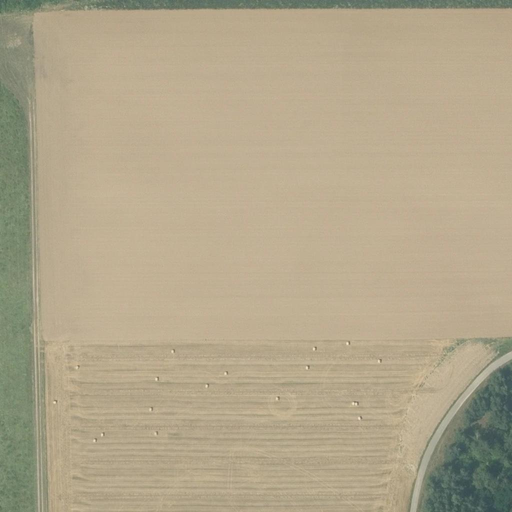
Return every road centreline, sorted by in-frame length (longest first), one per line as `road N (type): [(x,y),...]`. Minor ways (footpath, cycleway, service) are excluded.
road 1 (track): [(39,511),(34,29)]
road 2 (track): [(416,511),(446,423),(494,368),(511,360)]
